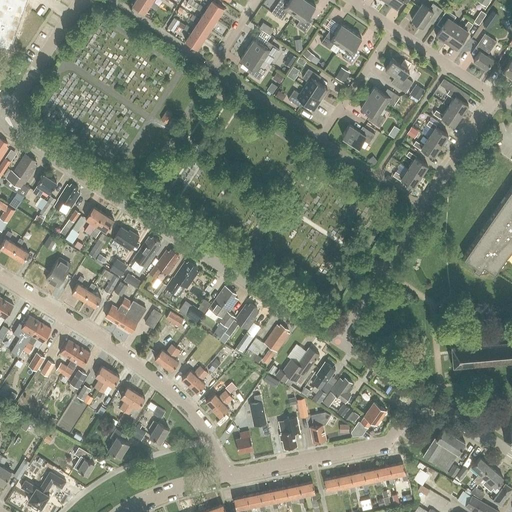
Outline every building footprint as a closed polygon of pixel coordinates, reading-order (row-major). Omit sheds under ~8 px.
[(0,0),(0,45),(10,49),(26,0),(0,0)] [(145,0),(136,0),(132,6),(143,14),(149,5),(156,10),(158,6),(151,2),(150,3),(145,0)] [(191,0),(188,0),(186,3),(196,9),(197,8),(204,13),(199,19),(199,21),(210,28),(217,18),(205,10),(206,9),(199,5),(191,0)] [(205,0),(210,3),(206,9),(205,10),(217,18),(223,8),(212,0),(205,0)] [(280,0),(279,0),(271,13),(282,20),(287,12),(294,16),(304,0),(289,0),(287,4),(280,0)] [(305,0),(304,0),(294,16),(300,20),(296,26),(305,32),(312,22),(307,18),(315,7),(305,0)] [(388,0),(387,1),(392,5),(391,6),(396,9),(402,0),(403,0),(408,3),(409,0),(388,0)] [(429,9),(422,4),(411,20),(422,27),(427,20),(433,24),(442,10),(433,4),(429,9)] [(438,23),(443,26),(436,36),(441,40),(442,39),(446,42),(458,25),(453,21),(456,17),(446,10),(438,23)] [(492,10),(483,24),(489,28),(499,15),(492,10)] [(481,11),(474,22),(479,25),(486,14),(481,11)] [(193,15),(190,19),(197,23),(193,30),(192,31),(204,38),(210,28),(199,21),(199,19),(193,15)] [(168,29),(173,32),(180,22),(174,19),(168,29)] [(451,45),(450,46),(456,50),(473,25),(468,21),(463,29),(458,25),(446,42),(451,45)] [(328,33),(321,43),(330,49),(334,44),(340,48),(351,31),(341,24),(333,36),(328,33)] [(186,25),(183,29),(190,33),(185,41),(196,49),(204,38),(192,31),(193,30),(186,25)] [(351,31),(340,48),(346,52),(342,58),(351,64),(358,53),(353,50),(361,38),(351,31)] [(475,48),(480,51),(474,62),(486,70),(493,59),(487,56),(497,42),(484,33),(475,48)] [(254,39),(247,50),(264,62),(268,55),(273,59),(279,49),(269,42),(265,47),(254,39)] [(307,49),(303,55),(310,61),(315,55),(307,49)] [(247,50),(240,60),(252,68),(248,73),(259,80),(265,71),(260,68),(264,62),(247,50)] [(511,59),(502,72),(511,78),(511,55),(510,59),(511,59)] [(401,65),(392,59),(385,70),(397,78),(392,84),(406,93),(413,82),(405,77),(409,70),(408,70),(409,68),(402,63),(401,65)] [(402,63),(409,68),(412,64),(404,60),(402,63)] [(294,80),(298,74),(297,73),(299,70),(293,66),(287,75),(294,80)] [(345,83),(351,73),(342,68),(336,78),(345,83)] [(308,69),(302,78),(307,82),(303,88),(320,99),(327,89),(315,81),(319,76),(308,69)] [(284,77),(277,72),(272,79),(279,84),(284,77)] [(419,100),(425,90),(417,85),(411,95),(419,100)] [(374,87),(367,97),(384,108),(388,102),(394,106),(399,97),(389,90),(386,95),(374,87)] [(294,91),(288,100),(298,107),(302,102),(313,110),(320,99),(303,88),(299,94),(294,91)] [(449,90),(447,95),(453,99),(448,107),(461,116),(468,105),(456,97),(457,95),(449,90)] [(279,91),(275,96),(282,101),(286,96),(279,91)] [(367,97),(360,108),(372,115),(369,120),(380,127),(385,118),(380,114),(384,108),(367,97)] [(436,111),(433,115),(441,120),(442,118),(454,127),(461,116),(448,107),(442,116),(436,111)] [(167,123),(173,114),(167,110),(161,120),(167,123)] [(429,121),(427,125),(433,130),(428,138),(441,147),(448,136),(436,128),(437,126),(429,121)] [(351,142),(350,144),(357,148),(358,146),(359,147),(363,140),(369,144),(375,135),(364,128),(361,133),(349,125),(342,136),(351,142)] [(419,131),(412,127),(407,134),(414,138),(419,131)] [(416,142),(413,146),(421,150),(422,149),(434,157),(441,147),(428,138),(422,146),(416,142)] [(409,152),(406,156),(413,161),(408,169),(421,177),(428,166),(416,158),(416,157),(409,152)] [(36,161),(25,154),(13,172),(11,171),(6,178),(22,188),(37,165),(34,163),(36,161)] [(368,160),(372,166),(378,162),(373,156),(368,160)] [(0,177),(11,161),(5,157),(0,164),(0,177)] [(395,173),(393,177),(400,181),(401,180),(414,188),(421,177),(408,169),(402,177),(395,173)] [(50,194),(57,183),(43,175),(37,185),(38,186),(34,193),(40,197),(44,190),(50,194)] [(71,208),(80,193),(77,191),(78,188),(71,184),(70,186),(67,185),(58,200),(59,200),(54,207),(59,210),(63,203),(71,208)] [(511,188),(464,258),(476,266),(474,269),(479,273),(484,266),(495,273),(505,258),(511,252),(511,250),(511,188)] [(16,194),(9,205),(15,209),(16,209),(24,197),(17,192),(16,194)] [(50,196),(39,212),(45,216),(56,200),(50,196)] [(15,212),(0,202),(0,209),(4,212),(0,218),(0,219),(7,224),(15,212)] [(90,234),(104,213),(93,207),(85,218),(91,222),(85,230),(90,234)] [(69,219),(74,223),(80,214),(75,211),(69,219)] [(104,213),(90,234),(96,238),(99,233),(98,233),(101,228),(106,232),(114,220),(104,213)] [(36,216),(33,220),(40,225),(43,220),(36,216)] [(72,229),(77,232),(79,229),(86,219),(81,216),(72,229)] [(64,236),(74,223),(69,219),(60,233),(64,236)] [(129,230),(128,231),(121,227),(113,239),(130,250),(139,236),(129,230)] [(5,238),(0,246),(0,247),(11,255),(17,246),(16,245),(8,240),(11,234),(8,232),(4,238),(5,238)] [(49,235),(43,245),(51,250),(57,240),(49,235)] [(146,268),(161,246),(158,244),(160,242),(153,237),(151,238),(149,237),(133,259),(146,268)] [(17,246),(11,255),(23,262),(29,253),(20,247),(24,241),(20,239),(16,245),(17,246)] [(95,259),(98,254),(105,243),(99,240),(89,255),(95,259)] [(168,274),(179,259),(176,257),(178,255),(171,249),(170,251),(167,249),(149,274),(155,278),(161,269),(168,274)] [(99,253),(97,257),(104,262),(106,258),(101,254),(99,253)] [(60,257),(46,279),(58,286),(71,264),(60,257)] [(110,270),(120,276),(127,266),(116,260),(110,270)] [(167,286),(163,292),(169,297),(172,293),(174,294),(181,283),(186,287),(187,288),(198,271),(195,270),(197,267),(189,261),(188,263),(185,262),(174,278),(173,278),(167,286)] [(128,273),(125,278),(135,283),(138,278),(128,273)] [(77,283),(71,292),(83,299),(88,290),(87,289),(80,285),(84,279),(80,276),(76,282),(77,283)] [(113,276),(104,291),(110,294),(119,279),(113,276)] [(128,287),(121,282),(114,293),(121,297),(128,287)] [(158,296),(165,286),(160,282),(153,292),(155,293),(158,296)] [(88,290),(83,299),(95,307),(101,297),(91,292),(95,286),(91,283),(87,289),(88,290)] [(224,286),(209,308),(219,315),(222,318),(219,321),(228,327),(235,317),(228,312),(228,311),(229,310),(230,311),(238,299),(234,297),(236,294),(224,286)] [(112,305),(106,316),(118,324),(132,302),(125,297),(117,309),(112,305)] [(2,299),(0,302),(0,315),(5,319),(13,306),(2,299)] [(132,302),(118,324),(131,332),(137,321),(145,308),(133,300),(132,302)] [(257,309),(250,304),(248,306),(246,305),(235,321),(234,320),(231,324),(236,328),(239,324),(247,329),(258,313),(255,312),(257,309)] [(204,313),(197,309),(193,305),(185,316),(196,323),(204,313)] [(152,327),(161,313),(154,308),(145,322),(152,327)] [(170,311),(166,318),(170,322),(169,323),(171,325),(177,316),(170,311)] [(32,336),(40,322),(29,315),(21,329),(32,336)] [(177,316),(171,325),(174,327),(175,325),(178,327),(183,320),(177,316)] [(219,321),(217,325),(225,331),(228,327),(219,321)] [(32,336),(37,339),(43,342),(51,329),(40,322),(32,336)] [(23,350),(28,342),(32,336),(21,329),(23,325),(19,323),(13,333),(20,337),(11,352),(19,356),(23,350)] [(230,337),(236,328),(231,324),(229,328),(225,333),(230,337)] [(261,360),(267,364),(289,334),(287,332),(289,330),(281,324),(279,326),(277,325),(264,343),(270,347),(261,360)] [(3,326),(0,330),(0,337),(2,339),(8,329),(3,326)] [(246,332),(234,350),(241,354),(253,337),(246,332)] [(33,345),(37,339),(32,336),(28,342),(33,345)] [(511,337),(453,343),(450,342),(449,343),(452,345),(453,362),(452,365),(453,366),(455,364),(511,358),(511,337)] [(68,340),(60,353),(71,360),(79,347),(68,340)] [(34,346),(33,345),(28,342),(23,350),(24,350),(26,352),(29,354),(34,346)] [(161,349),(154,359),(163,365),(175,347),(171,344),(166,352),(161,349)] [(71,360),(67,366),(73,370),(75,368),(74,367),(76,363),(82,367),(90,354),(79,347),(71,360)] [(175,347),(163,365),(172,371),(179,361),(174,358),(180,350),(175,347)] [(291,359),(282,371),(279,369),(275,375),(284,382),(289,376),(296,381),(302,373),(304,375),(319,355),(308,347),(297,363),(291,359)] [(28,366),(37,371),(45,357),(37,352),(28,366)] [(216,358),(211,363),(216,368),(221,363),(216,358)] [(48,360),(41,373),(47,377),(55,364),(48,360)] [(62,374),(67,366),(61,362),(56,370),(62,374)] [(318,375),(312,383),(320,389),(313,399),(320,404),(333,385),(327,381),(336,369),(325,362),(317,374),(318,375)] [(62,374),(69,378),(73,370),(67,366),(62,374)] [(99,379),(94,387),(98,390),(110,371),(101,366),(94,376),(99,379)] [(189,370),(181,379),(189,386),(204,369),(200,366),(193,373),(189,370)] [(204,369),(189,386),(197,393),(205,384),(201,380),(208,373),(204,369)] [(78,370),(70,384),(78,389),(86,375),(78,370)] [(110,371),(98,390),(103,393),(108,385),(112,387),(119,377),(110,371)] [(279,381),(267,373),(264,379),(275,387),(279,381)] [(328,406),(336,396),(345,403),(351,395),(349,394),(353,388),(350,386),(352,383),(345,378),(343,380),(340,378),(330,392),(322,402),(328,406)] [(232,382),(225,388),(230,393),(237,388),(232,382)] [(84,386),(76,397),(83,401),(90,390),(84,386)] [(125,400),(119,409),(124,411),(135,393),(126,387),(120,397),(125,400)] [(214,393),(206,401),(213,409),(229,394),(225,390),(218,397),(214,393)] [(135,393),(124,411),(128,414),(134,405),(138,408),(144,398),(135,393)] [(229,394),(213,409),(220,417),(229,409),(225,405),(233,398),(229,394)] [(250,403),(252,417),(264,415),(262,401),(250,403)] [(297,403),(301,418),(308,417),(305,402),(297,403)] [(377,425),(387,411),(374,402),(364,417),(360,423),(367,428),(368,428),(372,422),(377,425)] [(343,417),(349,409),(343,405),(337,413),(343,417)] [(164,412),(157,407),(153,414),(160,418),(164,412)] [(349,409),(343,417),(348,421),(350,419),(354,413),(349,409)] [(326,440),(323,425),(325,424),(331,415),(326,412),(311,415),(314,426),(310,427),(313,442),(326,440)] [(354,413),(350,419),(354,422),(358,416),(354,413)] [(281,434),(279,434),(281,441),(282,441),(284,449),(297,446),(294,432),(300,431),(297,417),(284,420),(287,431),(281,433),(281,434)] [(160,443),(168,429),(157,422),(157,423),(153,421),(148,428),(152,430),(149,436),(160,443)] [(353,429),(351,432),(353,436),(358,436),(359,436),(362,435),(367,428),(360,423),(358,422),(353,429)] [(511,439),(511,438),(511,424),(509,422),(502,432),(511,439)] [(132,434),(142,440),(146,433),(140,429),(142,427),(138,425),(132,434)] [(350,426),(341,426),(341,434),(350,434),(350,426)] [(120,458),(129,444),(123,440),(126,435),(116,429),(110,438),(114,441),(108,451),(120,458)] [(423,457),(446,472),(465,443),(443,429),(436,439),(435,438),(423,457)] [(238,452),(252,449),(249,431),(239,433),(240,438),(235,439),(238,452)] [(47,435),(44,440),(49,444),(53,439),(47,435)] [(73,467),(78,469),(77,470),(87,476),(94,464),(89,460),(92,455),(83,450),(78,447),(74,453),(80,457),(73,467)] [(3,456),(0,460),(0,482),(3,485),(11,472),(2,466),(7,458),(3,456)] [(480,457),(472,466),(479,474),(473,480),(478,484),(480,482),(484,478),(481,475),(489,466),(480,457)] [(24,459),(14,476),(18,480),(29,463),(24,459)] [(402,463),(389,465),(392,476),(393,476),(402,474),(403,481),(407,480),(406,473),(405,473),(402,463)] [(389,465),(376,468),(379,479),(380,479),(389,477),(390,484),(394,483),(393,476),(392,476),(389,465)] [(454,478),(456,476),(460,470),(454,466),(448,474),(454,478)] [(456,476),(463,480),(469,470),(462,466),(460,470),(456,476)] [(484,478),(480,482),(491,492),(492,490),(501,481),(503,478),(489,466),(481,475),(484,478)] [(376,468),(363,471),(366,482),(367,482),(376,480),(377,486),(381,486),(380,479),(379,479),(376,468)] [(363,471),(350,474),(353,485),(354,484),(362,483),(364,490),(368,489),(368,488),(367,482),(366,482),(363,471)] [(61,488),(66,482),(50,472),(39,489),(26,480),(21,487),(32,494),(29,500),(34,503),(32,507),(38,510),(40,507),(42,508),(50,495),(46,493),(53,483),(61,488)] [(350,474),(337,477),(339,487),(340,487),(349,485),(351,492),(355,491),(354,484),(353,485),(350,474)] [(337,477),(324,479),(326,490),(336,488),(337,495),(338,495),(342,494),(340,487),(339,487),(337,477)] [(497,494),(493,500),(500,505),(511,488),(505,484),(504,484),(501,482),(501,481),(492,490),(497,494)] [(312,482),(300,485),(302,495),(311,493),(314,511),(319,511),(321,511),(319,502),(318,502),(317,499),(315,492),(314,492),(312,482)] [(300,485),(286,488),(289,498),(298,496),(300,503),(304,502),(302,495),(300,485)] [(485,494),(476,487),(472,493),(481,499),(485,494)] [(289,498),(286,488),(274,490),(276,501),(277,501),(285,499),(286,506),(291,505),(289,498)] [(277,501),(276,501),(274,490),(261,493),(263,504),(264,504),(272,502),(274,509),(278,508),(277,501)] [(261,493),(247,496),(250,506),(259,504),(260,511),(265,511),(264,504),(263,504),(261,493)] [(469,509),(474,511),(498,511),(499,511),(471,495),(465,505),(469,509)] [(247,496),(233,499),(235,509),(246,507),(246,511),(251,511),(250,506),(247,496)]
